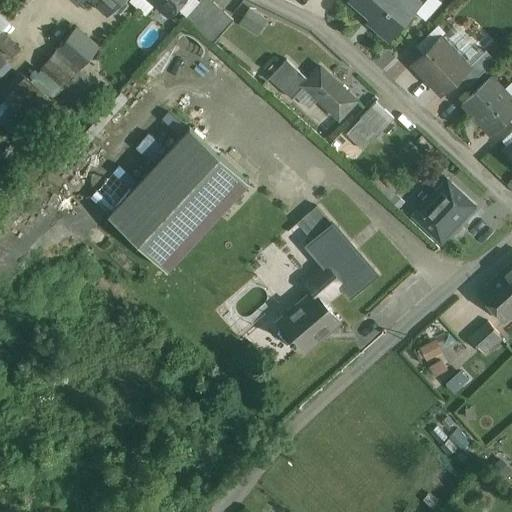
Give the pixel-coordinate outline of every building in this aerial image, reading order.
[(94,0),(108,12),(119,0),(94,0)] [(181,0),(153,0),(169,14),(181,0)] [(233,19),(211,0),(199,0),(185,17),(213,42),(233,19)] [(352,0),(376,21),(374,24),(389,38),(420,3),(415,0),(352,0)] [(248,4),(238,20),(257,33),(267,17),(248,4)] [(0,10),(0,27),(8,20),(0,10)] [(1,27),(0,28),(0,72),(23,48),(1,27)] [(99,47),(76,27),(57,48),(80,69),(99,47)] [(468,65),(441,36),(413,63),(441,93),(460,75),(469,66),(468,65)] [(486,49),(468,65),(469,66),(460,75),(469,85),(495,60),(486,49)] [(357,99),(321,66),(309,79),(287,59),(270,77),(292,98),(304,85),(340,118),(357,99)] [(511,96),(492,76),(462,104),(490,133),(511,112),(511,96)] [(17,82),(0,98),(0,120),(2,123),(30,96),(17,82)] [(376,100),(360,118),(362,120),(348,135),(364,149),(394,117),(376,100)] [(190,127),(109,215),(167,269),(249,181),(190,127)] [(448,179),(414,215),(441,241),(475,204),(448,179)] [(376,272),(333,223),(308,244),(326,265),(343,285),(351,294),(376,272)] [(511,260),(477,292),(504,321),(511,314),(511,260)] [(343,285),(326,265),(316,273),(333,293),(343,285)] [(333,293),(316,273),(305,283),(312,292),(314,291),(323,301),(333,293)] [(323,301),(314,291),(312,292),(277,322),(293,339),(292,341),(294,344),(296,343),(304,351),(340,320),(323,301)] [(500,333),(489,320),(469,338),(481,350),(499,334),(500,333)] [(499,334),(481,350),(484,353),(501,337),(499,334)] [(423,359),(441,350),(435,338),(417,346),(423,359)]
